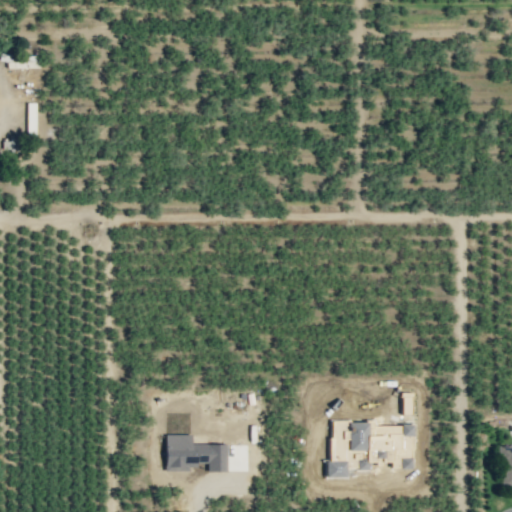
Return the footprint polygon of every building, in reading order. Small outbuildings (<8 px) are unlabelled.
[(4,68),(36,67),(35,55),(3,56),(4,68)] [(400,413),(410,413),(411,392),(400,392),(400,413)] [(410,425),(371,425),(371,421),(330,421),(330,461),(325,461),(325,477),(344,477),(344,468),(366,468),(366,466),(410,466),(410,425)] [(226,443),(190,443),(190,434),(164,434),(164,469),(196,469),(196,461),(206,461),(206,471),(226,471),(226,443)] [(511,444),(498,445),(499,487),(511,487),(511,444)]
